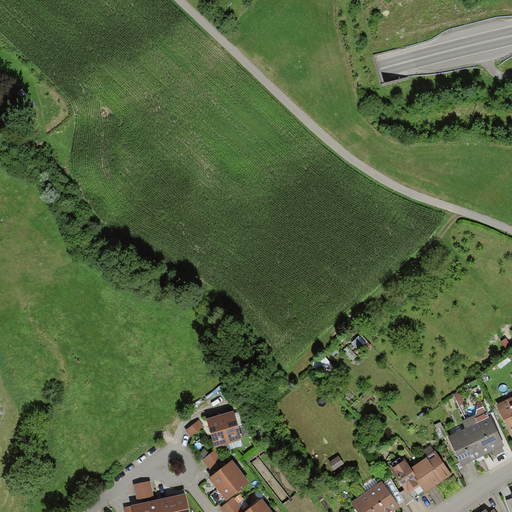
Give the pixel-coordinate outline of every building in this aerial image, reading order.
[(511,393),(492,403),(507,434),(511,431),(511,393)] [(234,412),(206,420),(213,444),(241,436),(234,412)] [(462,427),(443,437),(458,465),(488,450),(490,455),(500,450),(498,446),(501,444),(486,414),(474,420),(472,416),(460,422),(462,427)] [(198,420),(185,429),(190,436),(203,427),(198,420)] [(439,425),(432,429),(437,437),(444,434),(439,425)] [(402,457),(388,466),(403,489),(398,492),(405,504),(412,500),(406,492),(417,485),(422,492),(448,475),(432,450),(408,466),(402,457)] [(225,463),(215,451),(202,461),(212,474),(208,477),(226,500),(248,483),(230,460),(225,463)] [(336,453),(326,460),(332,469),(342,463),(336,453)] [(378,480),(349,501),(356,511),(388,511),(397,506),(378,480)] [(149,482),(134,485),(138,501),(129,503),(130,506),(123,507),(123,511),(160,511),(158,498),(153,499),(149,482)] [(158,498),(160,511),(188,511),(185,493),(158,498)] [(240,511),(242,511),(233,499),(220,509),(223,511),(240,511)] [(271,511),(261,499),(244,511),(271,511)]
